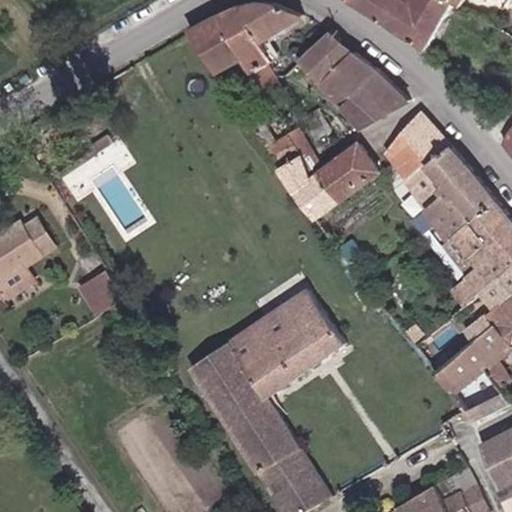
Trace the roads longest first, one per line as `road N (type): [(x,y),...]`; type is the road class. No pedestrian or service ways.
road 1 (tertiary): [(326,0),(432,80),(511,180)]
road 2 (tertiary): [(0,121),(205,0)]
road 3 (unknown): [(466,430),(349,511)]
road 4 (residential): [(511,409),(466,430),(500,511)]
